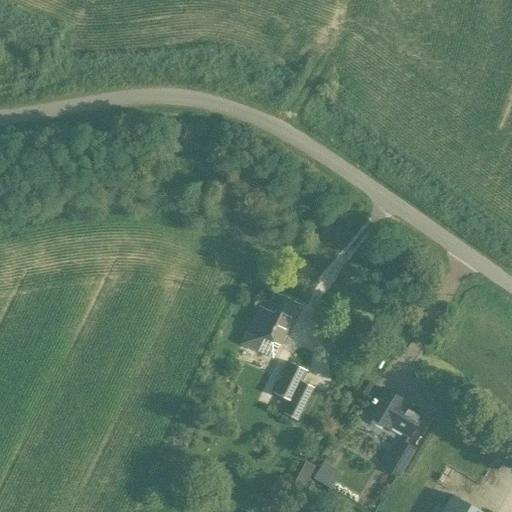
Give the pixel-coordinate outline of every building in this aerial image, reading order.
[(268,310),(260,306),(242,343),(272,357),(280,343),(298,304),(276,293),(268,310)] [(302,381),(308,371),(290,361),(274,393),(290,400),(283,413),(298,421),(314,387),(302,381)] [(406,401),(383,387),(367,414),(391,428),(392,425),(410,435),(422,414),(405,404),(406,401)] [(384,467),(398,476),(414,450),(400,441),(384,467)] [(313,478),(331,488),(341,470),(323,460),(313,478)] [(482,511),(453,495),(442,511),(482,511)]
